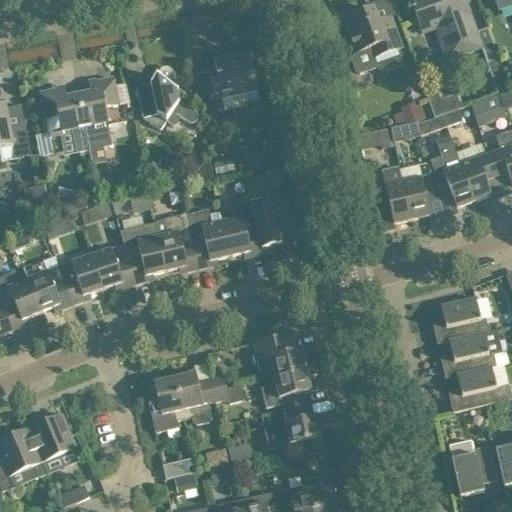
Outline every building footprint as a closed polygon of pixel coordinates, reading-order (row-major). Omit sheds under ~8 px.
[(496,89),(499,97),(510,93),(488,29),(476,33),(464,0),(408,0),(421,35),(436,29),(447,62),(482,49),(496,89)] [(511,0),(493,0),(498,11),(511,6),(511,0)] [(347,39),(353,55),(349,56),(355,74),(360,76),(375,71),(377,65),(375,59),(401,49),(390,19),(378,24),(373,11),(345,21),(351,38),(347,39)] [(222,60),(221,56),(213,58),(216,69),(204,72),(211,102),(242,94),(244,104),(258,101),(256,91),(257,91),(251,63),(253,62),(252,58),(250,58),(249,54),(228,58),(222,60)] [(150,87),(136,90),(143,121),(161,132),(166,124),(173,128),(179,118),(190,125),(192,125),(195,124),(197,123),(198,121),(198,118),(198,116),(197,114),(180,103),(184,96),(177,91),(173,75),(173,74),(172,72),(170,70),(169,69),(167,69),(165,69),(163,69),(162,70),(160,71),(159,73),(158,75),(158,77),(158,79),(156,77),(150,87)] [(78,97),(89,153),(92,166),(95,166),(97,178),(109,176),(103,149),(112,147),(108,127),(126,124),(123,107),(131,106),(127,86),(115,88),(113,80),(95,84),(95,86),(89,88),(91,94),(78,97)] [(75,155),(89,153),(78,97),(66,99),(65,92),(58,94),(58,91),(40,95),(45,122),(43,123),(46,140),(63,137),(62,134),(71,132),(75,155)] [(426,96),(428,102),(435,120),(443,118),(458,112),(461,111),(455,96),(440,102),(437,92),(426,96)] [(511,92),(510,93),(499,97),(503,109),(511,106),(511,92)] [(503,109),(499,97),(473,107),(477,119),(503,109)] [(396,121),(398,129),(425,121),(419,104),(400,111),(403,119),(396,121)] [(0,150),(12,148),(15,161),(32,158),(26,127),(10,130),(5,106),(0,106),(0,150)] [(443,118),(447,129),(462,124),(458,112),(443,118)] [(443,118),(435,120),(417,127),(420,139),(432,135),(447,129),(443,118)] [(420,139),(417,127),(417,125),(402,129),(406,142),(420,139)] [(396,129),(377,135),(360,138),(363,151),(381,147),(382,151),(395,149),(392,138),(397,137),(396,129)] [(491,156),(489,156),(497,180),(500,179),(508,176),(511,188),(511,133),(495,139),(500,152),(491,156)] [(36,138),(40,158),(54,156),(52,145),(44,147),(42,137),(36,138)] [(481,146),(456,156),(460,166),(474,204),(491,198),(486,184),(494,181),(497,180),(489,156),(486,157),(485,158),(481,146)] [(285,161),(282,149),(258,154),(261,166),(285,161)] [(460,166),(456,156),(456,155),(430,164),(435,176),(443,199),(451,196),(456,210),(474,204),(460,166)] [(232,161),(214,165),(216,177),(234,173),(232,161)] [(198,174),(200,183),(204,187),(209,191),(214,191),(212,181),(213,180),(210,165),(201,167),(198,174)] [(426,165),(399,171),(403,183),(412,222),(430,218),(426,203),(435,201),(429,177),(426,165)] [(403,183),(399,171),(399,170),(382,174),(385,187),(376,189),(382,213),(390,212),(394,226),(412,222),(403,183)] [(44,186),(24,191),(30,219),(51,214),(44,186)] [(112,187),(100,190),(103,202),(115,200),(112,187)] [(97,196),(85,191),(81,203),(93,207),(97,196)] [(151,210),(147,196),(130,200),(133,214),(151,210)] [(127,200),(111,204),(116,220),(122,218),(120,210),(128,202),(127,200)] [(251,204),(252,207),(262,252),(294,244),(295,249),(296,248),(286,209),(264,214),(261,201),(251,204)] [(232,221),(222,224),(230,259),(250,254),(251,259),(263,256),(262,252),(252,207),(230,212),(232,221)] [(210,211),(187,216),(199,271),(211,268),(210,264),(230,259),(222,224),(220,214),(211,217),(210,211)] [(165,224),(155,227),(158,239),(157,239),(166,274),(185,269),(186,274),(199,271),(187,216),(164,221),(165,224)] [(76,219),(58,222),(60,234),(78,231),(76,219)] [(54,223),(44,227),(49,241),(59,238),(54,223)] [(124,247),(123,247),(135,287),(147,283),(146,278),(166,274),(157,239),(158,239),(155,227),(155,225),(120,234),(124,247)] [(27,236),(12,242),(16,251),(31,245),(27,236)] [(123,247),(91,257),(103,292),(121,285),(123,290),(135,287),(123,247)] [(70,264),(58,268),(73,307),(85,303),(83,298),(103,292),(91,257),(70,264)] [(37,277),(27,282),(41,315),(59,307),(61,312),(73,307),(58,268),(55,259),(43,263),(43,265),(33,269),(37,277)] [(0,291),(5,304),(1,305),(12,332),(23,328),(21,323),(41,315),(27,282),(16,286),(12,274),(0,279),(0,291)] [(437,347),(449,344),(489,335),(486,321),(481,322),(476,300),(441,309),(444,322),(432,325),(437,347)] [(0,336),(0,337),(12,332),(1,305),(0,303),(0,336)] [(445,381),(457,378),(497,369),(494,357),(502,355),(497,333),(489,335),(449,344),(452,356),(440,359),(445,381)] [(265,380),(265,382),(307,372),(302,352),(306,352),(305,350),(278,357),(276,345),(254,350),(262,381),(265,380)] [(497,369),(457,378),(459,391),(448,393),(453,415),(505,403),(511,400),(511,397),(504,367),(497,369)] [(195,376),(175,380),(184,422),(192,420),(193,425),(197,427),(209,424),(211,420),(208,406),(215,404),(210,381),(198,384),(195,372),(194,372),(195,376)] [(281,407),(283,412),(306,408),(303,395),(319,392),(316,381),(309,383),(307,372),(265,382),(267,389),(261,390),(266,410),(281,407)] [(223,378),(210,381),(215,404),(229,401),(223,378)] [(184,422),(175,380),(155,385),(154,382),(153,382),(155,393),(145,395),(155,436),(179,430),(177,424),(184,422)] [(306,408),(283,412),(261,417),(269,452),(322,440),(320,429),(327,427),(324,416),(309,420),(306,408)] [(62,417),(28,431),(43,465),(76,451),(62,417)] [(0,458),(2,463),(0,463),(0,489),(2,495),(47,476),(43,465),(28,431),(0,442),(0,458)] [(448,448),(460,499),(484,494),(482,487),(498,483),(490,448),(473,452),(471,443),(448,448)] [(246,461),(243,447),(241,448),(228,451),(232,464),(244,462),(246,461)] [(511,448),(495,452),(499,470),(504,489),(511,487),(511,448)] [(193,461),(170,466),(173,480),(174,480),(184,477),(196,475),(193,461)] [(206,473),(203,478),(204,485),(210,489),(216,487),(220,482),(219,475),(213,471),(206,473)] [(351,511),(343,474),(309,482),(310,487),(315,511),(351,511)] [(184,477),(174,480),(177,494),(187,491),(184,477)] [(282,502),(278,503),(280,511),(315,511),(310,487),(280,493),(282,502)] [(57,499),(62,511),(90,500),(85,488),(57,499)] [(272,495),(243,502),(245,511),(280,511),(278,503),(274,504),(272,495)] [(210,510),(210,511),(245,511),(243,502),(210,510)]
